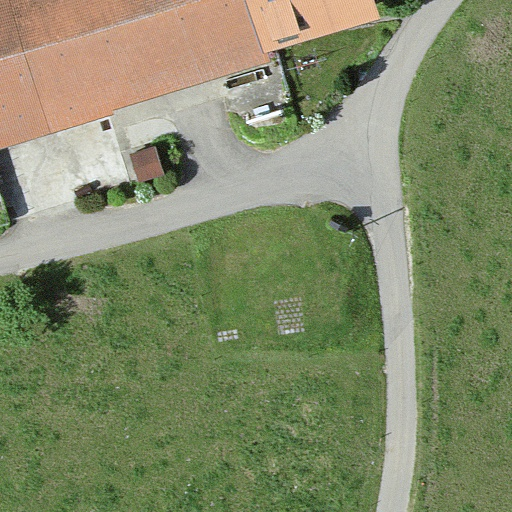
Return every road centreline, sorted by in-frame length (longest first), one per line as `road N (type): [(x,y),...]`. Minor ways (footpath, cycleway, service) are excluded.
road 1 (unclassified): [(363,150),(251,190),(0,255)]
road 2 (unclassified): [(391,511),(403,376),(385,227),(363,150)]
road 3 (unclassified): [(363,150),(394,79),(445,0)]
